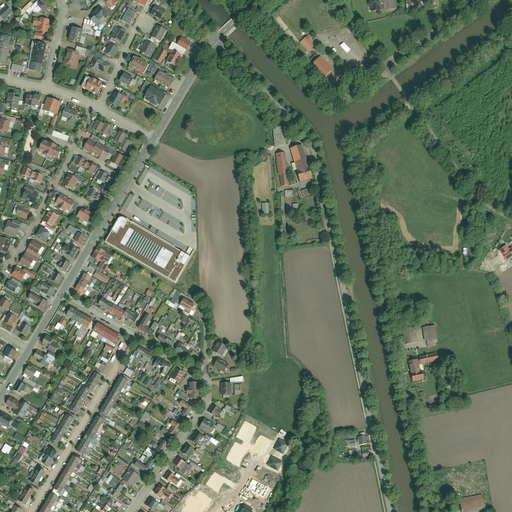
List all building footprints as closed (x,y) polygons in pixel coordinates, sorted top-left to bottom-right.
[(52,7),(45,0),(43,0),(37,6),(45,14),(52,7)] [(369,0),(371,12),(381,10),(379,0),(369,0)] [(393,0),(384,1),(385,10),(396,8),(394,0),(393,0)] [(420,0),(419,0),(405,3),(407,11),(422,8),(421,2),(420,0)] [(155,5),(150,15),(161,21),(166,11),(155,5)] [(12,13),(6,6),(0,12),(0,15),(4,20),(12,13)] [(100,21),(107,14),(100,7),(93,15),(95,17),(92,20),(99,27),(103,24),(100,21)] [(125,16),(133,20),(136,14),(129,10),(125,16)] [(278,15),(271,20),(291,45),(298,40),(278,15)] [(122,21),(130,26),(133,20),(125,16),(122,21)] [(48,33),(50,20),(40,18),(40,20),(35,19),(33,26),(39,27),(38,31),(48,33)] [(150,36),(161,41),(166,31),(156,25),(150,36)] [(110,37),(121,43),(127,33),(116,27),(110,37)] [(72,28),(69,41),(80,44),(84,31),(72,28)] [(307,36),(300,42),(308,51),(315,45),(307,36)] [(10,38),(1,37),(0,44),(8,45),(10,38)] [(145,41),(140,52),(151,58),(157,47),(145,41)] [(8,45),(0,44),(0,43),(0,50),(7,52),(8,45)] [(47,45),(37,43),(35,50),(45,52),(47,45)] [(105,53),(114,58),(119,49),(110,44),(105,53)] [(68,49),(63,63),(75,67),(80,53),(68,49)] [(159,49),(156,61),(162,63),(165,51),(159,49)] [(45,52),(35,50),(34,56),(43,59),(45,52)] [(168,56),(179,61),(181,56),(171,50),(168,56)] [(43,59),(34,56),(32,63),(42,66),(43,59)] [(98,69),(106,74),(111,66),(96,56),(88,70),(95,74),(98,69)] [(166,62),(176,67),(179,61),(168,56),(166,62)] [(131,68),(143,74),(148,64),(137,58),(131,68)] [(321,58),(312,66),(322,77),(331,69),(321,58)] [(150,62),(149,65),(150,65),(147,71),(155,74),(158,65),(150,62)] [(42,66),(32,63),(30,70),(40,73),(42,66)] [(154,81),(170,90),(175,80),(160,72),(154,81)] [(124,74),(120,82),(130,87),(135,79),(124,74)] [(82,88),(98,95),(103,84),(87,77),(82,88)] [(157,104),(161,106),(167,96),(152,87),(146,98),(149,99),(148,101),(156,105),(157,104)] [(123,90),(121,94),(127,99),(130,95),(123,90)] [(114,91),(108,102),(118,107),(124,97),(114,91)] [(16,94),(9,93),(7,104),(12,106),(12,110),(18,111),(21,99),(15,98),(16,94)] [(39,106),(41,96),(35,95),(35,97),(28,95),(25,105),(32,107),(32,105),(39,106)] [(54,100),(47,98),(42,110),(50,113),(54,100)] [(61,103),(54,100),(50,113),(57,115),(61,103)] [(73,125),(78,112),(65,107),(62,116),(68,118),(66,123),(73,125)] [(0,119),(0,120),(0,130),(8,132),(11,122),(0,119)] [(97,120),(92,129),(100,133),(101,132),(108,136),(113,127),(105,122),(104,124),(97,120)] [(274,128),(276,147),(285,146),(284,127),(274,128)] [(48,129),(46,135),(67,141),(69,136),(48,129)] [(128,136),(120,131),(115,140),(122,144),(120,147),(128,152),(133,143),(126,139),(128,136)] [(40,151),(58,160),(63,149),(44,141),(40,151)] [(312,178),(302,145),(290,149),(300,182),(312,178)] [(127,170),(132,161),(124,156),(123,158),(116,153),(111,162),(119,167),(120,166),(127,170)] [(285,153),(276,154),(278,175),(281,174),(282,186),(288,186),(285,153)] [(92,174),(96,167),(90,164),(85,162),(86,161),(79,157),(75,165),(83,169),(83,167),(87,169),(86,171),(92,174)] [(24,168),(21,175),(31,179),(34,172),(24,168)] [(34,172),(31,179),(41,184),(44,177),(34,172)] [(97,179),(113,189),(118,181),(113,178),(112,180),(107,177),(108,175),(101,172),(97,179)] [(78,179),(68,174),(63,184),(73,189),(78,179)] [(22,197),(35,204),(39,195),(33,193),(35,190),(26,185),(23,189),(25,190),(22,197)] [(87,197),(103,205),(107,198),(101,195),(100,197),(97,195),(98,193),(91,189),(87,197)] [(301,197),(310,195),(309,189),(300,191),(301,197)] [(75,202),(61,194),(56,203),(59,205),(57,208),(65,212),(66,209),(70,211),(75,202)] [(16,216),(27,219),(30,210),(19,207),(16,216)] [(77,218),(91,225),(96,217),(82,209),(77,218)] [(59,217),(48,211),(43,221),(47,224),(45,228),(54,232),(56,228),(53,226),(59,217)] [(122,216),(106,242),(177,283),(195,251),(189,247),(186,253),(134,223),(122,216)] [(8,220),(3,233),(16,238),(21,223),(13,220),(12,222),(8,220)] [(40,227),(34,237),(46,243),(49,237),(47,236),(50,232),(40,227)] [(74,240),(81,245),(86,238),(78,233),(74,240)] [(0,252),(7,255),(12,241),(0,237),(0,252)] [(33,241),(20,263),(30,268),(34,261),(37,263),(42,256),(39,254),(43,246),(33,241)] [(68,256),(73,259),(78,250),(73,246),(71,249),(66,246),(64,251),(69,254),(68,256)] [(111,255),(96,248),(90,259),(98,262),(98,261),(100,262),(97,268),(104,272),(108,265),(107,264),(111,255)] [(57,266),(67,271),(71,264),(61,259),(57,266)] [(44,263),(43,266),(47,268),(46,272),(50,273),(53,267),(44,263)] [(17,267),(12,275),(23,281),(26,274),(34,279),(36,275),(25,269),(24,271),(17,267)] [(49,279),(59,284),(63,277),(54,272),(49,279)] [(83,273),(81,277),(89,282),(91,278),(83,273)] [(81,277),(79,281),(87,286),(89,282),(81,277)] [(9,281),(5,287),(15,293),(19,286),(9,281)] [(79,281),(76,285),(84,290),(87,286),(79,281)] [(42,292),(51,297),(56,290),(43,283),(40,289),(43,291),(42,292)] [(76,285),(74,289),(82,294),(84,290),(76,285)] [(145,294),(152,298),(155,293),(148,289),(145,294)] [(173,308),(180,292),(173,289),(170,297),(171,297),(168,306),(173,308)] [(44,311),(48,303),(32,294),(29,300),(36,304),(35,306),(44,311)] [(102,298),(97,306),(121,319),(122,317),(133,323),(138,316),(126,309),(125,312),(102,298)] [(0,316),(4,309),(7,311),(11,304),(3,299),(0,304),(0,316)] [(179,307),(189,313),(193,305),(183,300),(179,307)] [(71,319),(75,311),(70,308),(66,316),(71,319)] [(77,322),(81,314),(75,311),(71,319),(77,322)] [(8,312),(3,322),(10,326),(16,317),(8,312)] [(82,325),(86,317),(81,314),(77,322),(82,325)] [(150,318),(145,315),(137,330),(151,337),(157,327),(160,329),(165,319),(162,317),(157,325),(154,323),(150,329),(145,326),(150,318)] [(88,328),(92,320),(86,317),(82,325),(88,328)] [(23,322),(17,330),(25,335),(31,326),(23,322)] [(50,324),(47,330),(52,333),(54,328),(58,330),(58,329),(62,330),(64,326),(57,323),(55,327),(50,324)] [(173,332),(171,330),(174,325),(171,323),(164,336),(169,339),(173,332)] [(102,327),(96,324),(92,332),(97,335),(102,327)] [(436,338),(434,326),(422,328),(424,340),(427,340),(435,339),(436,338)] [(107,330),(102,327),(97,335),(103,338),(107,330)] [(417,342),(415,328),(402,330),(405,344),(417,342)] [(113,333),(107,330),(103,338),(108,342),(113,333)] [(175,339),(182,342),(185,335),(178,332),(175,339)] [(119,336),(113,333),(108,342),(114,345),(119,336)] [(46,336),(41,344),(47,348),(46,350),(54,354),(59,346),(51,342),(53,340),(46,336)] [(217,341),(211,352),(221,357),(226,347),(217,341)] [(179,343),(174,352),(188,359),(191,353),(182,349),(184,346),(179,343)] [(18,353),(8,348),(3,356),(14,362),(18,353)] [(145,351),(138,348),(136,352),(143,356),(145,351)] [(48,357),(37,351),(33,357),(38,360),(37,363),(43,366),(48,357)] [(152,355),(145,351),(143,356),(150,360),(152,355)] [(419,360),(408,362),(412,382),(423,380),(421,371),(420,371),(419,365),(438,361),(436,353),(418,357),(419,360)] [(101,364),(97,362),(94,367),(102,371),(108,360),(100,356),(99,359),(102,361),(101,364)] [(171,366),(157,359),(154,364),(163,369),(160,374),(165,377),(171,366)] [(223,373),(228,364),(217,359),(212,368),(223,373)] [(149,374),(152,366),(146,363),(144,368),(146,370),(145,373),(149,374)] [(36,371),(28,366),(23,374),(31,379),(36,371)] [(126,368),(123,374),(131,377),(133,371),(126,368)] [(179,384),(184,374),(175,369),(169,379),(179,384)] [(147,377),(143,384),(148,387),(152,380),(147,377)] [(18,382),(12,392),(19,395),(21,392),(22,393),(26,387),(18,382)] [(199,400),(198,383),(189,384),(189,389),(186,389),(186,395),(189,395),(189,400),(199,400)] [(231,384),(220,384),(220,395),(231,395),(231,384)] [(9,397),(5,405),(15,410),(13,414),(24,420),(28,412),(35,415),(38,410),(23,402),(22,404),(9,397)] [(144,397),(139,407),(145,409),(149,400),(144,397)] [(184,422),(193,409),(181,401),(178,406),(184,410),(178,417),(184,422)] [(212,406),(207,413),(214,417),(215,416),(218,418),(222,412),(212,406)] [(145,411),(139,420),(144,423),(150,414),(145,411)] [(0,423),(7,427),(11,419),(0,412),(0,423)] [(71,423),(73,419),(65,415),(63,419),(71,423)] [(68,427),(71,423),(63,419),(61,423),(68,427)] [(204,419),(199,428),(209,434),(214,424),(204,419)] [(172,439),(180,427),(172,421),(169,425),(172,427),(169,431),(164,427),(161,432),(172,439)] [(66,431),(68,427),(61,423),(58,427),(66,431)] [(64,435),(66,431),(58,427),(56,430),(64,435)] [(62,439),(64,435),(56,430),(54,434),(62,439)] [(16,432),(13,437),(22,443),(25,438),(16,432)] [(203,437),(195,432),(189,441),(197,446),(203,437)] [(359,446),(367,445),(365,433),(360,433),(360,437),(357,438),(359,446)] [(60,443),(62,439),(54,434),(52,438),(60,443)] [(149,444),(154,447),(159,437),(155,434),(149,444)] [(22,445),(26,448),(32,440),(28,437),(22,445)] [(58,447),(60,443),(52,438),(50,442),(58,447)] [(289,444),(279,439),(274,450),(283,455),(289,444)] [(164,451),(168,444),(162,441),(158,448),(164,451)] [(5,444),(0,451),(7,455),(12,447),(5,444)] [(18,452),(11,465),(14,468),(25,449),(20,446),(17,452),(18,452)] [(189,459),(194,451),(186,446),(181,454),(189,459)] [(159,458),(164,451),(158,448),(154,454),(159,458)] [(45,456),(51,460),(55,453),(49,449),(45,456)] [(40,464),(47,467),(51,460),(45,456),(40,464)] [(79,460),(72,456),(70,461),(77,464),(79,460)] [(283,462),(272,457),(267,466),(278,471),(283,462)] [(146,476),(156,462),(150,458),(144,467),(137,462),(134,467),(142,472),(141,473),(146,476)] [(185,463),(177,458),(173,465),(181,470),(185,463)] [(77,464),(70,461),(67,465),(74,469),(77,464)] [(74,469),(67,465),(65,469),(72,473),(74,469)] [(33,476),(40,479),(44,472),(38,468),(33,476)] [(72,473),(65,469),(63,473),(70,477),(72,473)] [(132,487),(139,476),(129,469),(122,480),(132,487)] [(180,480),(168,472),(163,479),(170,483),(170,482),(176,486),(180,480)] [(70,477),(63,473),(60,477),(67,481),(70,477)] [(29,483),(36,487),(40,479),(33,476),(29,483)] [(115,499),(124,485),(111,476),(106,484),(113,488),(108,494),(115,499)] [(67,481),(60,477),(58,482),(65,486),(67,481)] [(247,489),(263,498),(268,488),(252,480),(247,489)] [(65,486),(58,482),(55,486),(62,490),(65,486)] [(165,489),(159,485),(154,493),(161,498),(162,495),(168,499),(171,495),(164,491),(165,489)] [(62,490),(55,486),(53,490),(60,494),(62,490)] [(22,495),(29,498),(33,491),(26,487),(22,495)] [(57,498),(50,494),(48,498),(55,502),(57,498)] [(18,502),(25,505),(29,498),(22,495),(18,502)] [(484,505),(482,495),(459,500),(461,510),(484,505)] [(102,511),(106,511),(113,502),(103,496),(99,502),(103,505),(99,510),(102,511)] [(55,502),(48,498),(45,503),(52,507),(55,502)] [(158,504),(150,499),(145,505),(154,510),(158,504)] [(52,507),(45,503),(43,507),(50,511),(52,507)]
